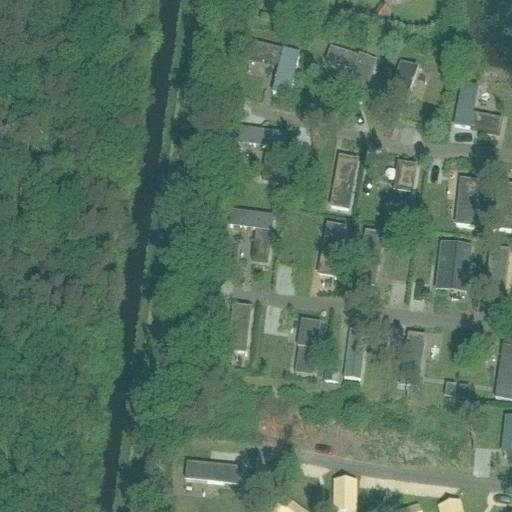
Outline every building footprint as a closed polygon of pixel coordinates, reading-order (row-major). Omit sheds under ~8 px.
[(389,17),(379,9),(372,18),(382,26),(389,17)] [(301,113),(309,60),(288,57),(280,110),(301,113)] [(356,77),(360,67),(340,60),(337,71),(356,77)] [(419,77),(397,70),(380,118),(402,126),(419,77)] [(479,92),(460,89),(452,133),(470,136),(479,92)] [(244,154),(243,175),(269,177),(270,156),(244,154)] [(434,171),(435,192),(453,191),(452,170),(434,171)] [(260,269),(272,272),(279,245),(267,242),(260,269)] [(238,366),(260,367),(262,314),(240,314),(238,366)] [(425,340),(408,338),(400,385),(419,388),(425,340)] [(511,353),(502,352),(494,406),(511,408),(511,353)] [(511,417),(506,416),(503,451),(502,455),(511,455),(511,417)] [(217,466),(186,462),(184,483),(238,489),(240,468),(217,466)]
